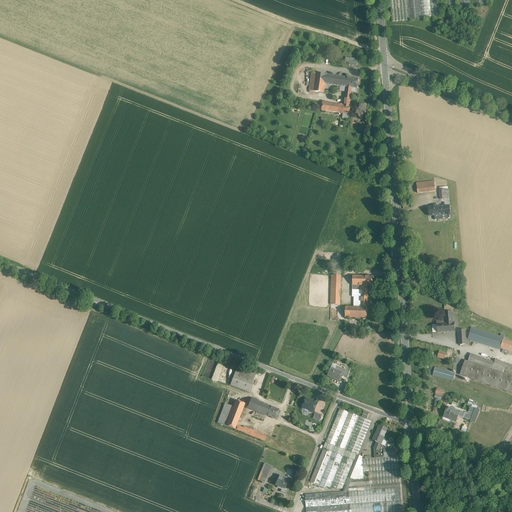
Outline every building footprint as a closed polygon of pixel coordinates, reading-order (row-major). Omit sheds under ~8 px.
[(405,0),(389,0),(391,22),(407,21),(405,0)] [(420,0),(406,0),(408,21),(422,20),(420,0)] [(428,0),(421,0),(423,20),(429,19),(428,0)] [(440,0),(430,0),(432,19),(442,18),(440,0)] [(441,0),(443,9),(456,8),(455,0),(457,0),(458,8),(471,6),(470,0),(472,0),(473,6),(487,5),(486,0),(441,0)] [(358,59),(350,58),(349,65),(357,66),(358,59)] [(326,75),(311,73),(309,91),(324,93),(325,84),(326,75)] [(350,79),(326,75),(325,84),(346,87),(349,88),(350,79)] [(358,80),(350,79),(349,88),(352,88),(357,89),(358,80)] [(346,87),(344,105),(322,102),(321,111),(349,114),(350,107),(349,106),(352,88),(349,88),(346,87)] [(433,182),(415,184),(416,193),(434,191),(433,182)] [(448,190),(439,190),(440,200),(448,199),(448,190)] [(449,206),(439,207),(439,206),(436,206),(436,205),(432,205),(433,207),(428,207),(429,216),(433,215),(434,220),(442,220),(442,215),(449,215),(449,206)] [(341,276),(332,275),(331,305),(340,305),(341,276)] [(364,277),(352,276),(351,285),(361,286),(364,286),(364,277)] [(373,277),(364,277),(364,286),(367,286),(372,286),(373,277)] [(361,286),(351,285),(351,288),(353,288),(352,307),(360,308),(361,286)] [(364,286),(361,286),(360,308),(352,307),(345,307),(344,317),(366,318),(367,286),(364,286)] [(453,312),(444,313),(445,320),(437,321),(438,333),(455,331),(453,312)] [(511,342),(504,339),(505,336),(501,335),(500,337),(471,328),(468,340),(500,350),(501,348),(511,351),(511,342)] [(505,364),(495,360),(494,363),(470,354),(467,362),(491,370),(492,369),(502,373),(504,370),(503,370),(505,364)] [(219,361),(210,357),(202,377),(212,381),(219,361)] [(467,362),(464,360),(459,374),(511,393),(511,377),(491,370),(467,362)] [(511,366),(505,364),(503,370),(504,370),(511,372),(511,366)] [(256,373),(237,365),(235,371),(253,379),(256,373)] [(346,370),(337,367),(336,370),(331,368),(328,376),(339,381),(340,376),(344,377),(346,370)] [(454,373),(435,367),(433,375),(451,381),(454,373)] [(253,379),(235,371),(229,385),(248,393),(253,379)] [(317,403),(306,399),(302,408),(314,413),(317,403)] [(259,403),(251,400),(247,408),(255,411),(259,403)] [(233,407),(226,426),(234,429),(235,426),(244,404),(236,401),(233,407)] [(280,412),(259,403),(255,411),(277,420),(280,412)] [(225,404),(217,423),(226,426),(233,407),(225,404)] [(460,412),(448,407),(444,417),(456,422),(459,416),(458,416),(460,412)] [(475,408),(470,421),(474,423),(479,410),(475,408)] [(374,458),(361,459),(361,457),(357,455),(371,422),(359,417),(345,451),(343,450),(357,416),(339,409),(309,482),(318,486),(332,452),(333,452),(319,486),(328,490),(342,456),(343,456),(329,490),(344,489),(343,492),(305,494),(306,511),(402,511),(398,456),(374,458)] [(322,415),(315,412),(313,419),(319,421),(322,415)] [(387,428),(378,425),(372,440),(376,442),(375,445),(380,447),(381,445),(381,444),(380,444),(387,428)] [(267,437),(243,428),(242,429),(235,426),(234,429),(265,441),(267,437)] [(395,449),(383,450),(382,446),(381,445),(380,447),(378,451),(373,449),(374,458),(396,456),(395,449)] [(264,463),(257,480),(264,483),(268,473),(269,473),(271,466),(264,463)] [(286,478),(279,476),(275,485),(278,486),(277,488),(281,490),(280,492),(285,494),(287,490),(285,489),(288,481),(285,480),(286,478)]
